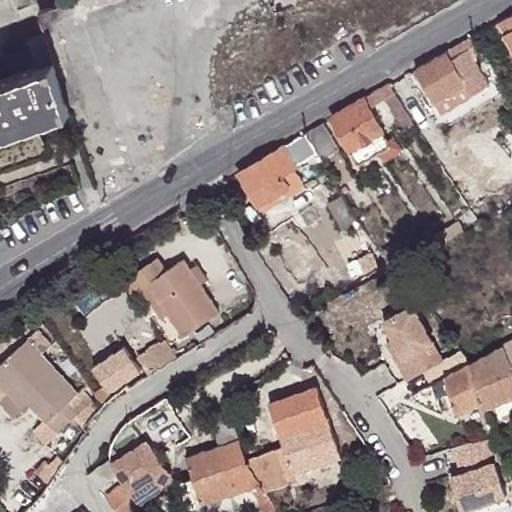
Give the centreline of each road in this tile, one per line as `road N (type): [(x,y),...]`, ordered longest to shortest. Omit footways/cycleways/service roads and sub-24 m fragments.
road 1 (residential): [(192,174),(274,311),(302,349),(338,372),(409,477),(419,511)]
road 2 (residential): [(192,174),(491,0)]
road 3 (residential): [(0,286),(192,174)]
